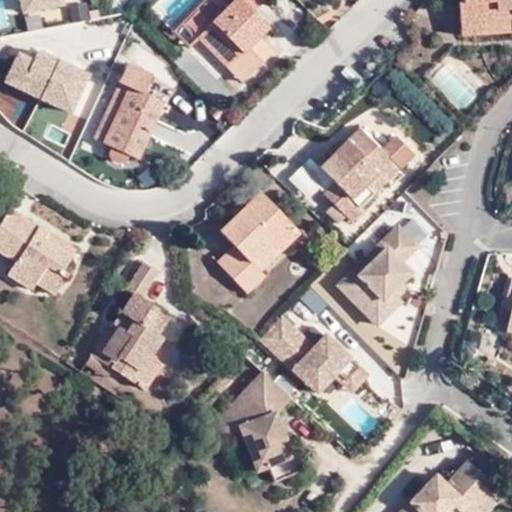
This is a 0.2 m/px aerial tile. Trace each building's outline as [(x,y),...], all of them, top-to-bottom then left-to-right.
[(67,4),(65,0),(18,0),(21,13),(67,4)] [(252,72),(265,60),(258,52),(266,43),(260,37),(270,28),(255,13),(267,0),(234,0),(226,9),(216,0),(212,0),(200,13),(211,24),(198,37),(230,68),(239,59),(252,72)] [(511,29),(511,0),(461,0),(464,34),(511,29)] [(274,51),(266,43),(258,52),(265,60),(274,51)] [(17,49),(2,81),(74,113),(93,70),(38,46),(34,56),(17,49)] [(243,81),(252,72),(239,59),(230,68),(243,81)] [(133,87),(106,142),(114,147),(114,151),(113,153),(115,156),(116,158),(119,159),(121,161),(124,160),(127,160),(129,158),(132,155),(141,159),(167,102),(148,93),(156,76),(131,64),(122,81),(124,82),(133,87)] [(97,137),(106,142),(133,87),(124,82),(97,137)] [(366,212),(362,208),(353,199),(391,162),(400,171),(416,155),(398,138),(383,152),(361,129),(322,168),(335,182),(324,192),(335,203),(347,216),(354,223),(366,212)] [(362,208),(400,171),(391,162),(353,199),(362,208)] [(254,261),(294,223),(265,192),(224,231),(238,246),(221,263),(250,293),(269,276),(264,271),(254,261)] [(347,216),(335,203),(327,211),(339,224),(347,216)] [(62,272),(72,257),(45,240),(49,233),(12,208),(0,225),(0,250),(17,261),(9,273),(32,289),(37,282),(47,268),(64,279),(67,275),(62,272)] [(303,232),(294,223),(254,261),(264,271),(303,232)] [(406,300),(402,295),(396,289),(405,280),(414,272),(405,262),(422,245),(403,225),(344,285),(383,323),(406,300)] [(76,251),(49,233),(45,240),(72,257),(76,251)] [(140,371),(151,356),(163,337),(158,333),(169,317),(141,298),(158,272),(144,263),(127,289),(133,293),(111,324),(117,327),(108,339),(101,336),(91,353),(128,378),(135,368),(140,371)] [(55,294),(64,279),(47,268),(37,282),(55,294)] [(411,286),(405,280),(396,289),(402,295),(411,286)] [(280,360),(302,337),(282,318),(260,340),(280,360)] [(110,323),(101,336),(108,339),(117,327),(111,324),(110,323)] [(359,368),(326,336),(314,348),(302,337),(280,360),(317,395),(333,377),(343,386),(359,368)] [(113,368),(91,353),(84,363),(107,378),(113,368)] [(158,361),(151,356),(140,371),(135,368),(128,378),(140,386),(158,361)] [(351,394),(368,376),(359,368),(343,386),(351,394)] [(262,370),(259,374),(289,397),(290,396),(262,370)] [(274,412),(289,397),(259,374),(219,415),(233,428),(230,431),(231,432),(244,443),(255,468),(266,463),(275,480),(297,470),(281,430),(274,412)] [(225,438),(231,432),(230,431),(233,428),(219,415),(210,424),(225,438)] [(480,511),(496,495),(481,482),(487,475),(467,457),(445,481),(435,472),(397,511),(480,511)]
